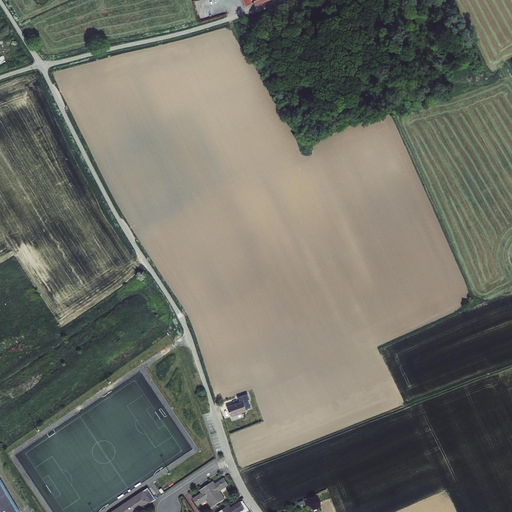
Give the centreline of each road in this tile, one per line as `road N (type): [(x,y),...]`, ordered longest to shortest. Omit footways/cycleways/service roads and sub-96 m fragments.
road 1 (unclassified): [(41,65),(117,218),(185,327),(230,463),(256,511)]
road 2 (unclassified): [(41,65),(286,0)]
